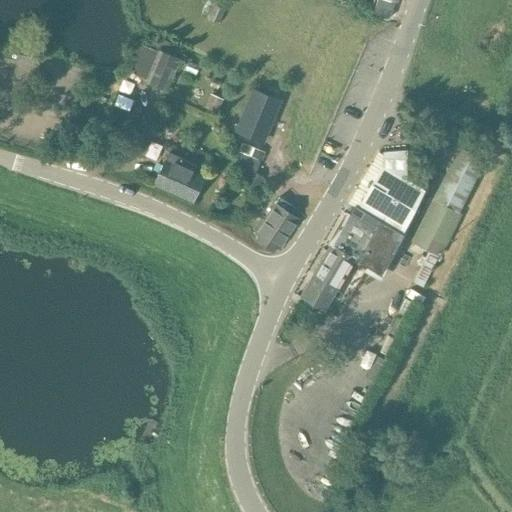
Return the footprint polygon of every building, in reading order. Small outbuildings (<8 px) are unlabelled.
[(206,18),(219,24),(228,4),(219,0),(206,0),(202,10),(208,13),(206,18)] [(376,0),(373,12),(389,18),(394,0),(395,0),(397,0),(396,0),(376,0)] [(145,83),(167,92),(180,59),(158,50),(157,51),(140,44),(130,68),(137,71),(135,76),(146,81),(145,83)] [(40,52),(19,47),(16,63),(37,67),(40,52)] [(264,143),(282,100),(253,88),(235,131),(264,143)] [(413,282),(423,287),(438,257),(440,257),(462,214),(459,212),(485,159),(458,146),(410,242),(428,251),(413,282)] [(242,169),(235,184),(257,193),(265,176),(255,172),(261,159),(240,150),(238,154),(241,156),(236,167),(242,169)] [(301,297),(324,311),(355,259),(380,274),(402,235),(401,235),(424,190),(406,179),(406,151),(383,153),(383,167),(358,210),(354,207),(331,246),(301,297)] [(154,186),(192,203),(203,178),(192,173),(195,165),(168,153),(154,186)] [(256,233),(280,249),(299,221),(289,215),(294,208),(279,198),(274,204),(256,233)]
